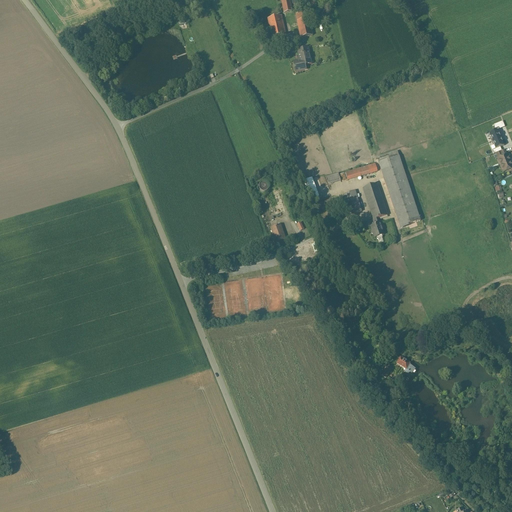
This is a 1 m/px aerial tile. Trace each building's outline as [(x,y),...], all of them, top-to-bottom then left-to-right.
[(289,0),(281,0),(284,13),(292,11),(289,0)] [(307,13),(297,15),(298,21),(297,22),(301,38),(312,36),(309,19),(308,19),(307,13)] [(281,16),(268,19),(269,24),(268,24),(269,27),(270,27),(283,24),(281,16)] [(283,24),(270,27),(272,37),(285,34),(283,24)] [(307,48),(297,50),(299,60),(301,66),(303,66),(311,64),(307,48)] [(299,60),(293,61),(295,72),(304,70),(303,66),(301,66),(299,60)] [(492,142),(501,138),(498,130),(489,134),(492,142)] [(501,138),(492,142),(495,150),(500,148),(504,146),(501,138)] [(496,154),(498,159),(507,155),(505,150),(496,154)] [(498,159),(497,159),(500,166),(510,162),(507,155),(498,159)] [(420,221),(398,157),(378,164),(400,228),(420,221)] [(511,166),(510,162),(500,166),(503,173),(510,170),(511,169),(511,166)] [(374,165),(345,173),(347,180),(376,172),(374,165)] [(262,184),(266,190),(271,187),(267,181),(262,184)] [(376,184),(363,189),(373,220),(378,219),(378,220),(387,217),(376,184)] [(355,191),(344,195),(350,216),(361,212),(355,191)] [(373,220),(373,221),(374,226),(370,227),(372,231),(371,234),(373,235),(374,239),(376,238),(377,240),(378,240),(382,239),(382,238),(382,236),(383,236),(378,220),(378,219),(373,220)] [(279,225),(270,229),(276,243),(285,240),(279,225)] [(409,364),(400,359),(397,364),(406,370),(409,364)] [(391,368),(383,364),(381,368),(383,369),(380,375),(385,378),(391,368)] [(385,499),(395,495),(392,489),(391,486),(388,487),(387,486),(385,488),(385,489),(381,490),(385,499)] [(398,486),(392,489),(395,495),(395,497),(402,494),(398,486)]
